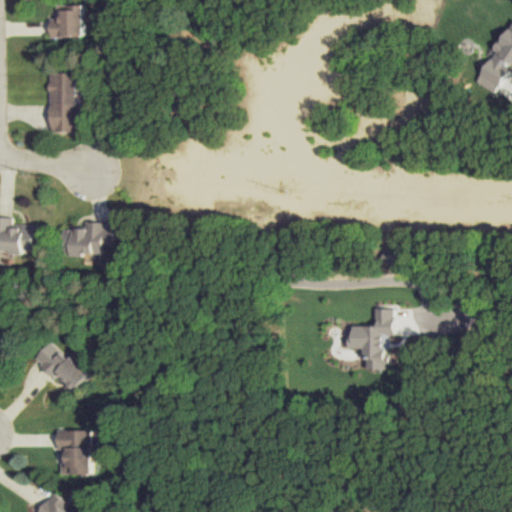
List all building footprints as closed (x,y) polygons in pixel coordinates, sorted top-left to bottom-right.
[(53,37),(86,37),(86,6),(59,6),(59,18),(53,18),(53,37)] [(480,83),(499,93),(511,68),(511,28),(505,43),(502,41),(480,83)] [(79,74),(52,74),(52,132),(78,132),(79,74)] [(0,251),(37,253),(38,226),(15,225),(15,218),(0,217),(0,251)] [(68,230),(69,256),(107,255),(107,249),(116,249),(116,229),(109,229),(109,222),(88,223),(89,229),(68,230)] [(392,336),(397,336),(397,309),(377,309),(377,327),(355,327),(355,337),(351,337),(351,349),(364,349),(364,361),(368,361),(369,370),(392,370),(392,336)] [(11,325),(0,324),(0,352),(10,353),(11,325)] [(76,394),(94,376),(75,356),(71,360),(55,343),(40,358),(76,394)] [(97,431),(63,431),(63,475),(97,475),(97,431)] [(44,511),(74,511),(69,509),(73,503),(54,493),(44,511)]
